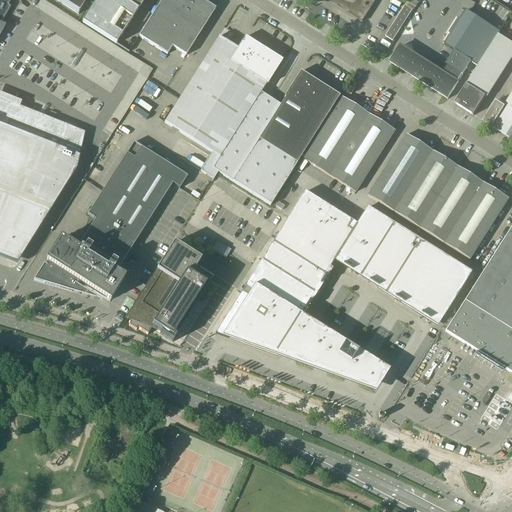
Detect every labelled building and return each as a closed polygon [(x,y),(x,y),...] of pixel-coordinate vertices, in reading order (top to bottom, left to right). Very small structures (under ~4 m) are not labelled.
[(0,0),(0,35),(6,25),(2,23),(10,7),(8,6),(10,0),(55,0),(78,14),(86,0),(0,0)] [(123,0),(96,0),(82,23),(117,45),(139,10),(123,0)] [(123,0),(139,10),(144,0),(123,0)] [(162,0),(139,37),(167,55),(172,47),(186,56),(215,9),(200,0),(162,0)] [(327,0),(362,22),(375,2),(372,0),(327,0)] [(385,37),(393,41),(413,10),(405,6),(385,37)] [(401,46),(391,63),(391,64),(392,63),(399,68),(399,69),(400,68),(401,69),(406,72),(405,73),(406,73),(413,77),(412,77),(413,77),(418,80),(419,81),(419,82),(420,81),(426,85),(426,86),(427,85),(433,89),(433,90),(440,94),(439,94),(440,94),(443,96),(448,99),(447,99),(448,100),(459,83),(458,82),(462,75),(463,76),(463,75),(467,69),(468,69),(467,68),(471,62),(478,67),(500,32),(466,11),(444,45),(454,51),(446,64),(448,66),(443,73),(423,60),(417,56),(401,46)] [(511,43),(499,35),(467,85),(484,96),(511,50),(511,43)] [(219,38),(165,123),(205,149),(212,153),(200,172),(213,180),(218,173),(270,206),(297,164),(296,164),(259,140),(280,106),(260,93),(266,85),(267,86),(282,61),(245,38),(237,50),(219,38)] [(301,156),(304,158),(342,99),(341,100),(339,98),(339,97),(300,72),(284,98),(285,99),(259,140),(296,164),(301,156)] [(467,85),(455,104),(473,116),(486,97),(484,96),(467,85)] [(511,139),(511,95),(505,107),(497,102),(484,121),(483,122),(511,139)] [(0,258),(17,265),(22,258),(77,170),(82,147),(85,133),(14,104),(13,104),(0,98),(0,258)] [(342,99),(304,158),(303,160),(355,193),(394,132),(342,99)] [(406,135),(368,195),(393,212),(431,151),(406,135)] [(43,263),(33,279),(71,293),(78,282),(110,302),(124,279),(113,271),(116,266),(119,267),(172,184),(180,189),(187,177),(133,143),(102,193),(109,197),(81,243),(86,246),(82,252),(61,238),(46,261),(45,264),(43,263)] [(431,151),(393,212),(419,228),(457,167),(431,151)] [(457,167),(419,228),(444,244),(482,183),(457,167)] [(482,183),(444,244),(470,260),(508,200),(482,183)] [(334,259),(356,225),(304,192),(267,252),(319,285),(320,286),(326,277),(327,278),(332,270),(330,268),(333,263),(334,262),(336,264),(338,261),(334,259)] [(282,211),(284,206),(278,202),(275,207),(282,211)] [(367,208),(356,225),(334,259),(338,261),(343,265),(342,266),(352,272),(352,271),(361,276),(393,224),(367,208)] [(419,241),(393,224),(361,276),(369,281),(368,282),(378,288),(378,287),(387,292),(419,241)] [(511,226),(445,332),(511,373),(511,226)] [(212,250),(226,259),(231,250),(217,241),(212,250)] [(419,241),(387,292),(395,297),(394,298),(404,304),(404,303),(413,308),(445,257),(419,241)] [(201,261),(174,243),(156,271),(160,274),(129,323),(130,324),(129,326),(136,331),(138,329),(147,335),(153,327),(161,332),(159,334),(172,343),(212,281),(195,270),(201,261)] [(267,252),(248,282),(300,315),(303,311),(304,311),(310,302),(309,301),(319,285),(267,252)] [(471,273),(445,257),(413,308),(421,314),(420,315),(430,320),(430,319),(435,323),(441,314),(444,316),(471,273)] [(385,378),(389,371),(300,315),(248,282),(216,332),(374,390),(382,376),(385,378)] [(144,489),(145,490),(150,492),(153,485),(147,483),(144,489)] [(139,501),(140,501),(135,511),(155,511),(157,509),(146,504),(150,494),(144,491),(139,501)]
